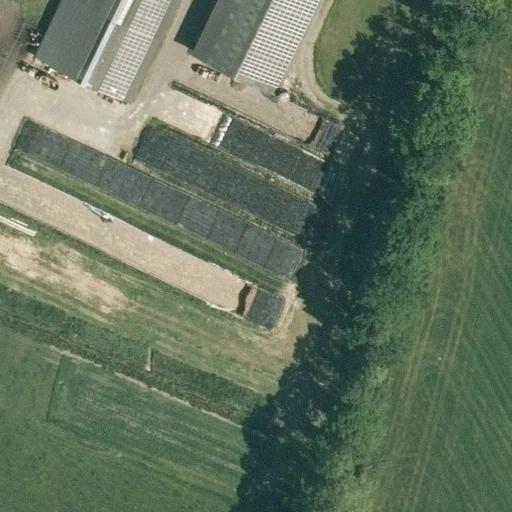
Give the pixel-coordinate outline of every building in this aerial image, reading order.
[(158,38),(176,0),(62,0),(37,54),(130,99),(159,38),(158,38)] [(219,0),(192,57),(272,95),(317,0),(219,0)] [(320,148),(331,121),(309,113),(298,140),(320,148)] [(256,165),(295,180),(306,150),(268,135),(256,165)] [(242,175),(230,199),(270,217),(281,193),(242,175)]
